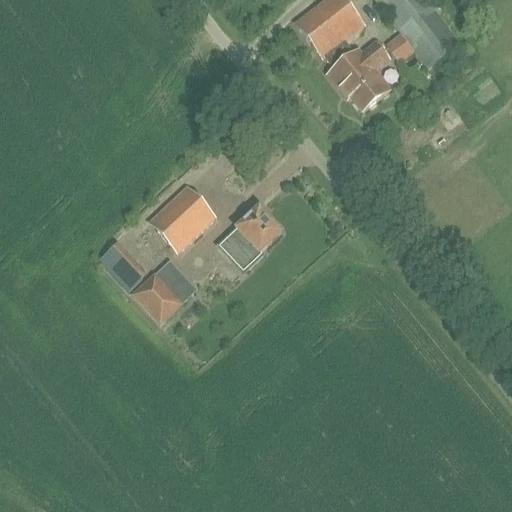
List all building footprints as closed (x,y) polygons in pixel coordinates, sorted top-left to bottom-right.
[(277,0),(271,6),(280,15),(267,28),(276,38),(296,19),(292,15),(307,0),(277,0)] [(345,45),(364,30),(340,0),(331,0),(296,28),(323,63),(325,62),(335,74),(329,79),(341,95),(344,92),(363,116),(390,94),(374,74),(388,63),(376,48),(362,59),(359,55),(355,58),(345,45)] [(372,0),(428,73),(460,49),(432,11),(435,8),(428,0),(372,0)] [(179,257),(215,222),(186,192),(150,226),(179,257)] [(217,251),(231,265),(237,260),(250,273),(264,260),(260,256),(281,236),(278,233),(279,229),(275,225),(270,225),(258,212),(217,251)] [(183,308),(155,277),(154,276),(130,298),(159,330),(183,308)]
